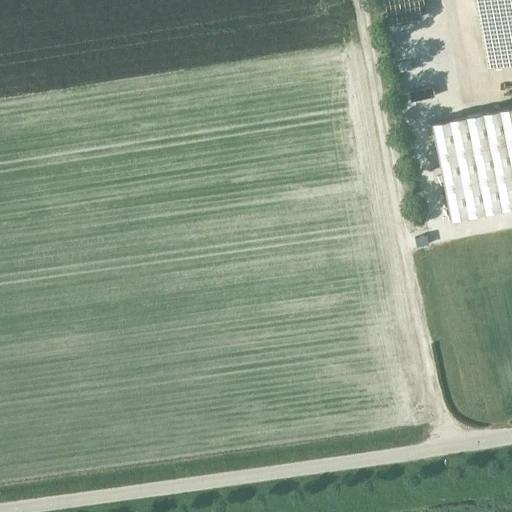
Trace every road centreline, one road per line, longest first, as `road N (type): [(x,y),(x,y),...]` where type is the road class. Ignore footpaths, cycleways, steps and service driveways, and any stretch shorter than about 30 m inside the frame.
road 1 (unclassified): [(0,509),(511,436)]
road 2 (track): [(357,0),(442,448)]
